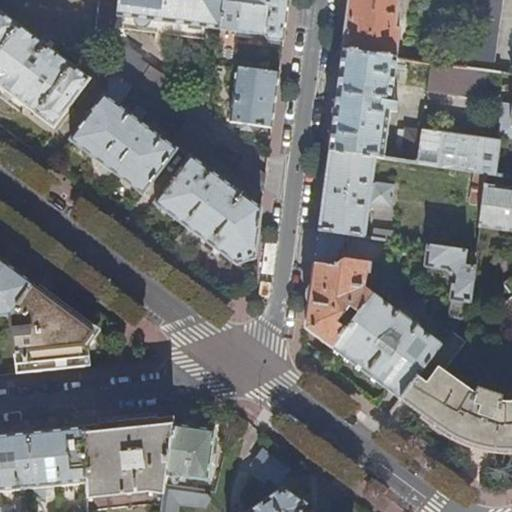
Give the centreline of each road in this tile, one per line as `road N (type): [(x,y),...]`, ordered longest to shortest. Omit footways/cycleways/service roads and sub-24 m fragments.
road 1 (residential): [(316,0),(270,340),(239,361)]
road 2 (tertiary): [(239,361),(0,184)]
road 3 (tertiary): [(444,511),(239,361)]
road 4 (residential): [(239,361),(176,387),(0,406)]
